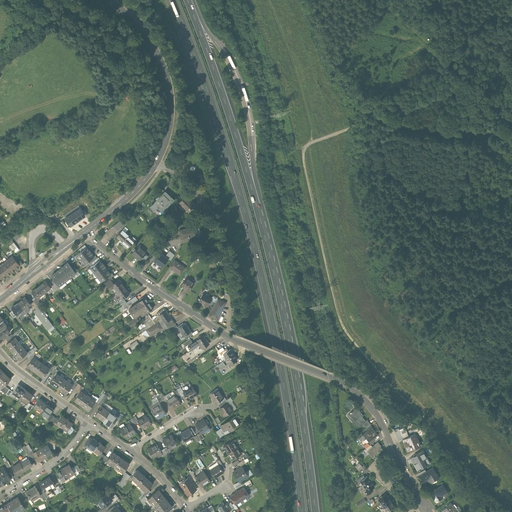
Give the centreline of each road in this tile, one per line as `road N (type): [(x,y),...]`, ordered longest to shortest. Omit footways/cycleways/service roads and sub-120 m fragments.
road 1 (motorway): [(172,0),(254,250),(300,511)]
road 2 (track): [(511,134),(473,139),(377,121),(304,149),(344,329),(413,405)]
road 3 (residential): [(427,511),(381,421),(350,386),(227,336),(87,230)]
road 4 (motorway): [(314,511),(287,327),(250,189)]
road 5 (secondary): [(87,230),(141,184),(170,116),(154,50),(108,0)]
road 6 (motorway): [(250,189),(190,10)]
road 7 (track): [(413,405),(508,511)]
